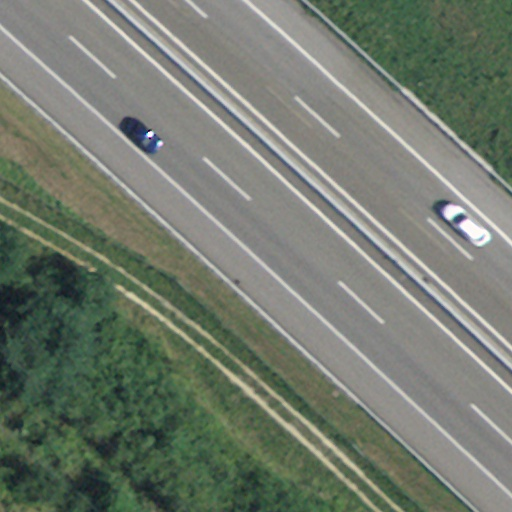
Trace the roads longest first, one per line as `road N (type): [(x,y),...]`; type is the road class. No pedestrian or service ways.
road 1 (motorway): [(3,0),(288,253),(511,470)]
road 2 (motorway): [(0,102),(43,119),(295,142),(511,121)]
road 3 (track): [(0,206),(188,331),(372,511)]
road 4 (motorway): [(511,298),(355,148),(180,0)]
